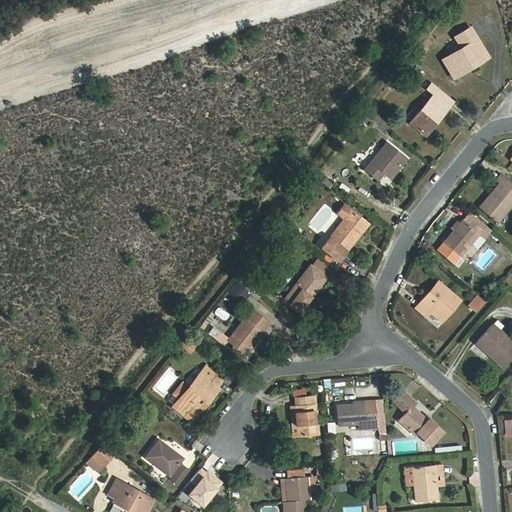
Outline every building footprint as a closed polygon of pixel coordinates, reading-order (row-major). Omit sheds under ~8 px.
[(455,80),(472,70),(470,66),(489,55),(483,43),(481,44),(470,27),(454,36),(461,48),(443,59),(455,80)] [(470,66),(472,70),(492,58),(489,55),(470,66)] [(413,123),(425,133),(435,120),(437,122),(453,100),(433,85),(430,90),(434,94),(413,123)] [(435,120),(425,133),(429,136),(439,123),(437,122),(435,120)] [(408,158),(389,143),(366,170),(373,177),(378,170),(385,175),(391,180),(408,158)] [(378,170),(373,177),(380,181),(385,175),(378,170)] [(493,181),(496,183),(503,176),(500,173),(493,181)] [(493,200),(483,212),(499,224),(511,208),(511,183),(503,176),(496,183),(497,185),(489,195),(493,200)] [(493,200),(489,195),(478,208),(483,212),(493,200)] [(353,238),(366,221),(352,211),(321,249),(339,264),(357,241),(353,238)] [(485,226),(469,213),(462,220),(461,219),(458,223),(451,231),(442,242),(459,257),(479,234),(485,226)] [(371,224),(366,221),(353,238),(357,241),(371,224)] [(458,223),(456,221),(449,230),(451,231),(458,223)] [(485,226),(479,234),(484,239),(491,231),(485,226)] [(330,268),(318,259),(312,267),(324,276),(330,268)] [(310,266),(284,303),(300,315),(328,278),(324,276),(312,267),(310,266)] [(236,277),(228,286),(243,299),(251,289),(236,277)] [(438,280),(428,292),(432,296),(442,284),(438,280)] [(436,310),(447,320),(462,300),(442,284),(432,296),(428,292),(415,308),(428,319),(432,315),(436,310)] [(486,301),(480,296),(473,303),(480,309),(486,301)] [(436,310),(432,315),(443,324),(447,320),(436,310)] [(246,355),(263,334),(262,333),(269,323),(253,311),(246,321),(244,319),(228,340),(246,355)] [(487,348),(484,352),(503,369),(511,358),(511,340),(494,324),(479,340),(487,348)] [(475,344),(484,352),(487,348),(479,340),(475,344)] [(180,402),(175,408),(193,423),(213,398),(210,396),(222,382),(207,369),(188,391),(183,386),(174,397),(180,402)] [(213,398),(224,384),(222,382),(210,396),(213,398)] [(445,431),(431,418),(429,420),(425,416),(413,406),(416,401),(403,389),(394,400),(406,412),(399,421),(414,436),(417,433),(431,445),(445,431)] [(297,398),(298,407),(299,437),(318,435),(316,397),(297,398)] [(360,429),(378,428),(376,398),(369,399),(369,403),(352,405),(337,406),(339,426),(359,424),(360,429)] [(511,418),(502,419),(503,436),(511,435),(511,418)] [(185,459),(158,441),(146,459),(172,477),(185,459)] [(102,467),(113,454),(102,445),(87,462),(91,465),(95,461),(102,467)] [(91,465),(98,472),(102,467),(95,461),(91,465)] [(191,469),(183,464),(172,480),(179,486),(191,469)] [(411,469),(413,487),(414,502),(438,500),(437,486),(435,476),(438,476),(437,466),(411,469)] [(443,466),(437,466),(438,476),(435,476),(437,486),(445,486),(443,466)] [(201,469),(192,481),(197,486),(190,495),(203,506),(222,483),(208,472),(207,474),(201,469)] [(286,477),(303,475),(303,469),(286,471),(286,477)] [(413,487),(411,469),(404,470),(406,487),(413,487)] [(309,478),(286,480),(288,502),(284,503),(284,511),(305,511),(305,501),(309,500),(309,478)] [(121,491),(117,498),(133,507),(131,511),(148,511),(155,499),(119,481),(114,488),(121,491)] [(121,491),(114,488),(111,495),(117,498),(121,491)] [(133,507),(117,498),(115,503),(131,511),(133,507)]
